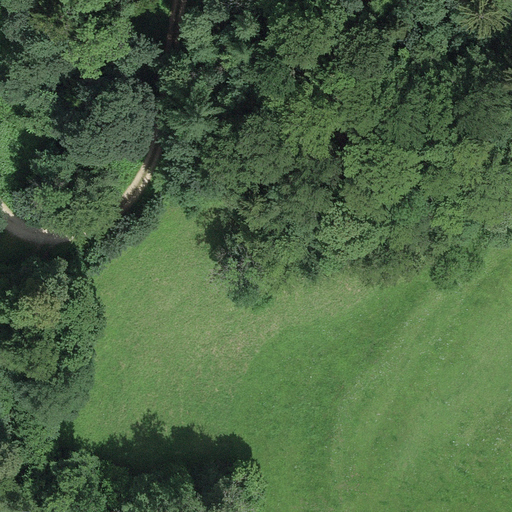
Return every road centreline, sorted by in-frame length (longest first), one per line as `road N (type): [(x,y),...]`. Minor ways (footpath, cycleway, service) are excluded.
road 1 (track): [(178,0),(155,144),(121,201),(84,228),(46,237),(0,214)]
road 2 (track): [(46,237),(9,347),(1,428),(9,511)]
